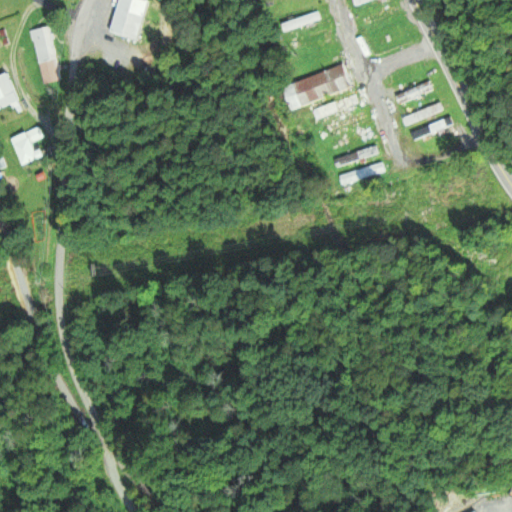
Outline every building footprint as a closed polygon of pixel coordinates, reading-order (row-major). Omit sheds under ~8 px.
[(120,0),(112,34),(140,41),(150,0),(120,0)] [(354,0),(359,8),(376,0),(354,0)] [(362,19),(365,29),(402,15),(399,6),(362,19)] [(283,25),(286,33),(322,19),(319,12),(283,25)] [(411,35),(408,26),(372,41),(376,49),(411,35)] [(51,27),(32,31),(43,85),(62,81),(51,27)] [(292,44),(295,52),(321,41),(324,48),(335,43),(328,28),(292,44)] [(286,86),(294,109),(354,89),(346,65),(286,86)] [(0,102),(17,95),(7,73),(0,76),(0,102)] [(434,90),(430,81),(398,96),(402,105),(434,90)] [(316,111),(319,120),(360,102),(357,94),(316,111)] [(330,126),(334,133),(367,119),(363,111),(330,126)] [(413,134),(417,142),(459,123),(456,115),(413,134)] [(373,135),(371,129),(345,139),(347,145),(373,135)] [(12,139),(21,165),(39,159),(33,141),(43,137),(42,135),(37,137),(35,131),(12,139)] [(337,160),(340,168),(380,154),(378,145),(337,160)] [(386,172),(384,163),(341,176),(344,185),(386,172)]
